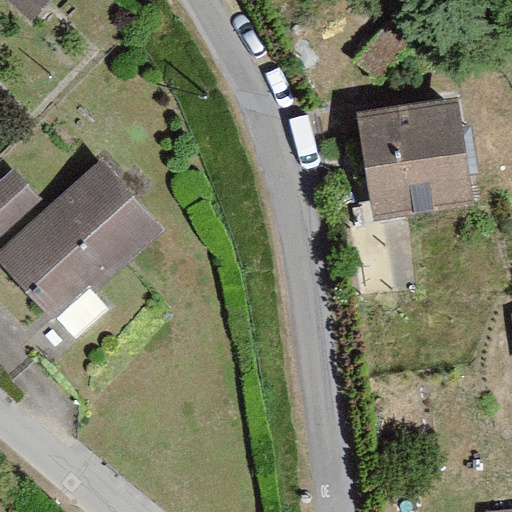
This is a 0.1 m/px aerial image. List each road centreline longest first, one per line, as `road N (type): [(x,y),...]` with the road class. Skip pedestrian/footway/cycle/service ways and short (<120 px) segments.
road 1 (unclassified): [(328,511),(319,402),(281,231),(197,0)]
road 2 (residential): [(0,417),(124,511)]
